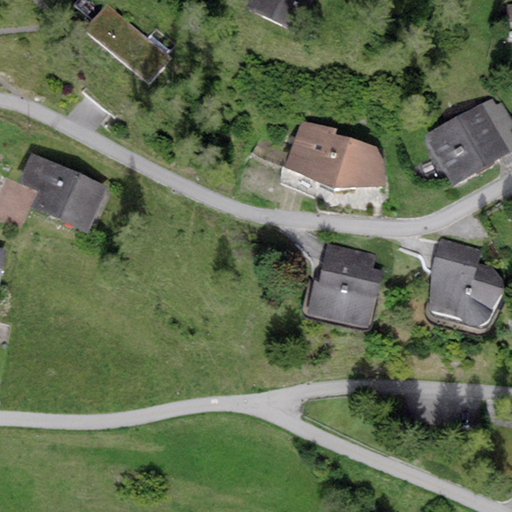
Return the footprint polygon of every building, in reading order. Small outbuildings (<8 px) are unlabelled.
[(263,0),(256,16),(305,41),(325,0),(263,0)] [(176,66),(113,14),(91,41),(154,93),(176,66)] [(511,137),(495,108),(430,145),(458,195),(511,165),(511,137)] [(382,160),(305,137),(291,179),(340,200),(390,197),(382,160)] [(109,202),(35,168),(22,197),(42,206),(36,219),(90,243),(109,202)] [(487,261),(447,250),(438,280),(436,321),(464,330),(470,336),(476,339),(483,339),(489,336),(494,331),(497,326),(498,319),(511,298),(499,278),(484,275),(487,261)] [(382,265),(332,254),(324,293),(320,292),(313,326),(373,338),(379,307),(384,308),(389,281),(379,279),(382,265)] [(9,264),(0,262),(0,303),(1,303),(9,264)]
